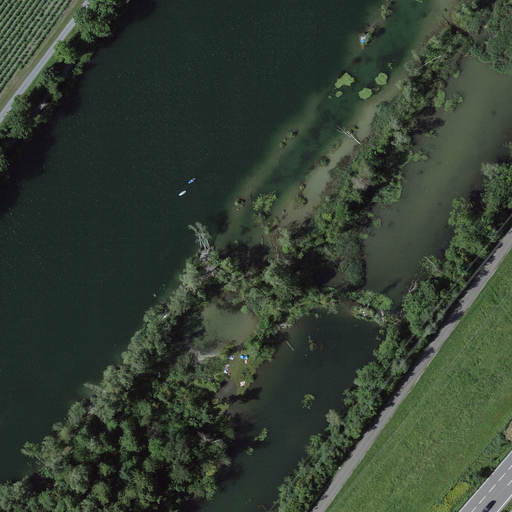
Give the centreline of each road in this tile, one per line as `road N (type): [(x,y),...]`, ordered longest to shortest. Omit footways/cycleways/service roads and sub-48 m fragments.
road 1 (track): [(124,0),(0,162)]
road 2 (track): [(0,123),(95,0)]
